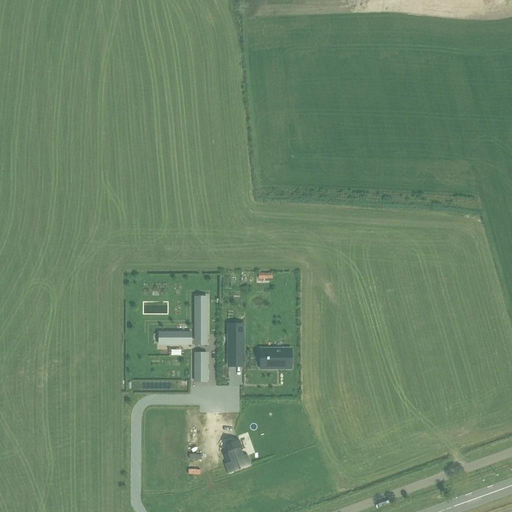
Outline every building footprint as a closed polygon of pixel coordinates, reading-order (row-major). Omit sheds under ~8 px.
[(170,344),(211,344),(211,300),(200,300),(200,339),(195,339),(195,333),(170,333),(170,344)] [(268,331),(251,336),(253,343),(270,337),(268,331)] [(229,335),(229,355),(242,355),(242,335),(229,335)] [(290,351),(265,351),(265,367),(290,367),(290,351)] [(200,352),(200,369),(211,369),(211,352),(200,352)] [(178,425),(190,426),(191,392),(178,392),(178,425)] [(224,454),(223,455),(227,464),(225,464),(224,464),(227,473),(229,473),(228,472),(250,465),(251,465),(247,455),(246,455),(242,457),(239,450),(242,449),(243,449),(240,440),(239,440),(239,441),(226,445),(229,453),(224,455),(224,454)]
